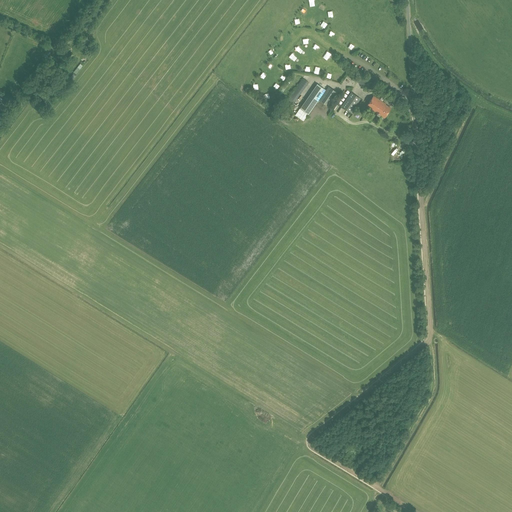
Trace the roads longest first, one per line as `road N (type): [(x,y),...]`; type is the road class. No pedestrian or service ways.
road 1 (track): [(377,488),(308,445),(309,438),(430,331)]
road 2 (track): [(430,331),(414,106)]
road 3 (track): [(377,488),(430,392),(430,331)]
road 4 (unclassified): [(103,0),(8,122)]
